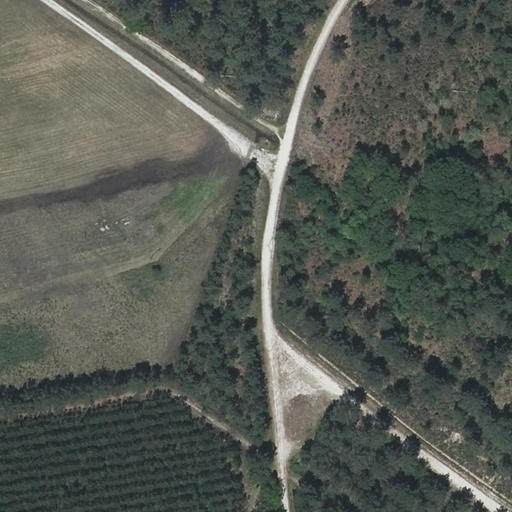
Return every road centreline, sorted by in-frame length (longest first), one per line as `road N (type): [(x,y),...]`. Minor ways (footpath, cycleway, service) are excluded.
road 1 (track): [(286,511),(266,303),(270,229),(303,85),(344,0)]
road 2 (track): [(281,462),(164,390),(0,413)]
road 3 (track): [(509,511),(270,343)]
road 4 (unclassified): [(47,0),(280,170)]
road 5 (track): [(87,0),(277,131),(286,146)]
